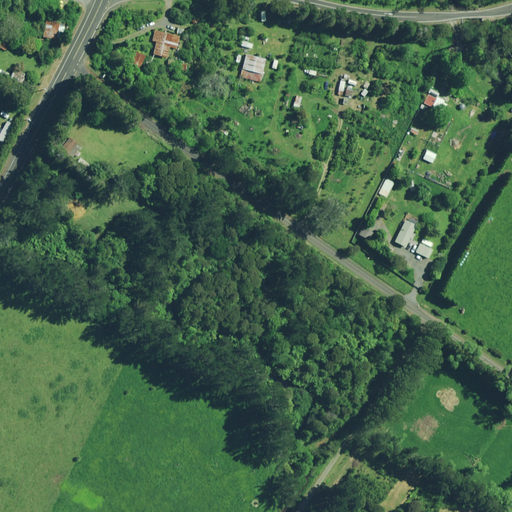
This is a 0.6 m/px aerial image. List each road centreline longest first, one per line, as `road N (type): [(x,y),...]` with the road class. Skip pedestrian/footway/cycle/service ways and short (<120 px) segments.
road 1 (unclassified): [(511,374),(72,65)]
road 2 (tertiary): [(299,0),(390,16),(511,10)]
road 3 (primary): [(0,198),(72,65)]
